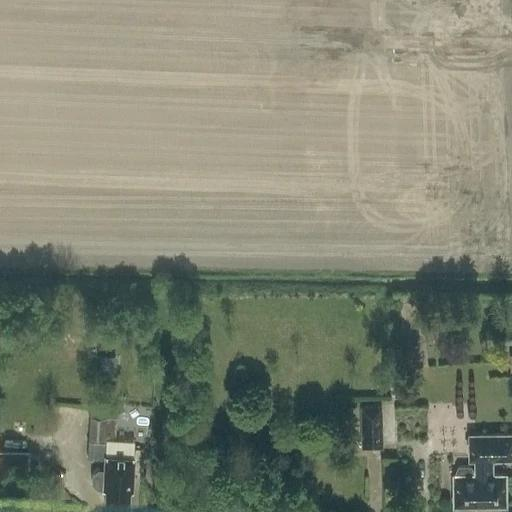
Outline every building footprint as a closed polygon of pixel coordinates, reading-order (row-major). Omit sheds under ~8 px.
[(404,334),(427,334),(427,305),(404,304),(404,334)] [(410,399),(410,384),(390,384),(390,399),(410,399)] [(111,402),(91,401),(90,416),(111,417),(111,402)] [(360,407),(361,449),(382,449),(381,407),(360,407)] [(116,418),(90,417),(89,439),(105,440),(105,439),(116,440),(116,418)] [(0,431),(0,469),(33,469),(32,449),(0,450),(0,432),(0,431)] [(475,476),(454,477),(454,508),(505,508),(505,476),(491,476),(491,461),(511,461),(511,436),(475,436),(475,476)] [(91,477),(91,486),(97,492),(103,492),(105,492),(105,509),(129,509),(129,493),(132,493),(133,458),(103,458),(103,472),(97,471),(97,472),(91,477)]
